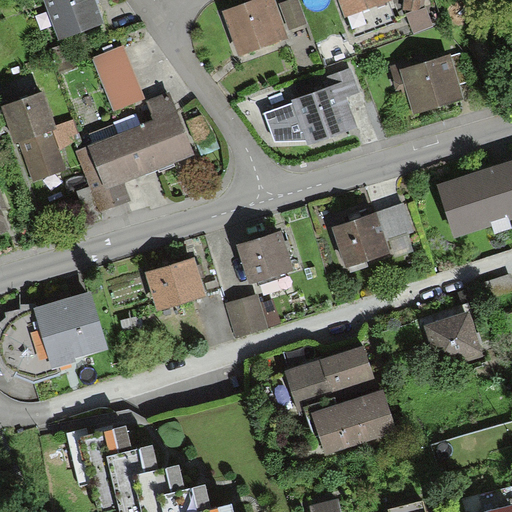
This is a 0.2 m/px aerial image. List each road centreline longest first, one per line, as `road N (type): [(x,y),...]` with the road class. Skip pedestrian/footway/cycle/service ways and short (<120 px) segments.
road 1 (residential): [(511,269),(51,406),(0,409)]
road 2 (residential): [(263,199),(0,284)]
road 3 (residential): [(511,123),(263,199)]
road 4 (residential): [(182,0),(165,20),(169,47),(248,152),(263,199)]
